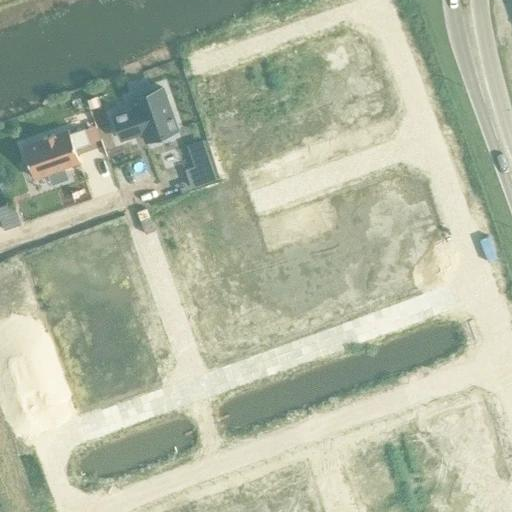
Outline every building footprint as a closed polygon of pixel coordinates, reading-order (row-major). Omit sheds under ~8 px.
[(328,37),(305,45),(312,63),(359,46),(352,28),(339,33),(338,29),(326,34),(328,37)] [(359,46),(312,63),(318,80),(366,62),(362,51),(361,51),(359,46)] [(288,59),(280,61),(285,73),(292,70),(288,59)] [(254,68),(253,68),(270,114),(290,107),(273,61),(254,68)] [(366,62),(318,80),(324,97),(371,79),(365,63),(366,63),(366,62)] [(253,68),(234,75),(250,121),(270,114),(253,68)] [(292,70),(285,73),(289,84),(296,81),(292,70)] [(233,76),(215,82),(231,128),(232,128),(231,123),(248,117),(249,122),(250,121),(234,75),(233,75),(233,76)] [(371,79),(324,97),(324,98),(329,96),(334,111),(330,113),(330,114),(378,96),(371,79)] [(215,82),(194,90),(211,135),(231,128),(215,82)] [(135,107),(113,115),(121,139),(142,131),(143,131),(146,140),(178,129),(163,87),(131,98),(135,107)] [(300,92),(293,95),(297,107),(305,104),(300,92)] [(378,96),(330,114),(337,132),(384,114),(378,96)] [(305,104),(297,107),(301,118),(309,115),(305,104)] [(313,126),(305,129),(309,140),(317,137),(313,126)] [(43,138),(23,145),(34,177),(48,172),(52,184),(68,178),(64,167),(67,166),(80,161),(75,148),(91,143),(85,128),(70,133),(69,129),(55,134),(55,133),(43,137),(43,138)] [(290,134),(278,138),(281,146),(293,142),(290,134)] [(197,166),(187,170),(192,183),(193,187),(218,178),(204,138),(189,144),(197,166)] [(278,138),(267,142),(270,150),(281,146),(278,138)] [(251,148),(240,152),(243,160),(254,156),(252,149),(251,148)] [(240,152),(229,156),(231,164),(243,160),(240,152)] [(403,172),(356,190),(362,208),(410,190),(410,189),(409,189),(403,172)] [(237,187),(229,189),(234,201),(241,198),(237,187)] [(201,190),(155,206),(162,226),(162,227),(208,210),(201,190)] [(410,190),(362,208),(369,225),(416,207),(410,190)] [(241,198),(234,201),(238,212),(245,209),(241,198)] [(12,202),(0,206),(0,216),(4,229),(20,224),(12,202)] [(342,202),(334,205),(338,216),(346,214),(342,202)] [(416,207),(369,225),(375,241),(422,224),(416,208),(417,208),(416,207)] [(208,210),(162,227),(169,246),(215,229),(215,228),(210,230),(204,213),(208,211),(208,210)] [(346,214),(338,216),(342,228),(350,225),(346,214)] [(422,224),(375,241),(375,242),(380,241),(385,256),(380,257),(381,258),(428,241),(422,224)] [(104,225),(58,242),(65,262),(111,245),(111,244),(110,244),(104,225)] [(251,225),(243,228),(248,239),(255,236),(251,225)] [(215,229),(169,246),(169,247),(170,247),(176,265),(222,248),(215,229)] [(255,236),(248,239),(252,250),(259,248),(255,236)] [(354,236),(346,239),(350,250),(358,248),(354,236)] [(328,240),(317,244),(319,252),(331,247),(328,240)] [(428,241),(381,258),(387,275),(434,258),(428,241)] [(317,244),(305,248),(308,256),(319,252),(317,244)] [(111,245),(65,262),(72,281),(118,264),(111,245)] [(222,248),(176,265),(184,285),(225,270),(218,251),(222,249),(222,248)] [(358,248),(350,250),(354,262),(362,259),(358,248)] [(290,254),(278,258),(281,265),(292,261),(290,254)] [(278,258),(267,262),(270,270),(281,265),(278,258)] [(434,258),(387,275),(393,293),(441,276),(434,258)] [(31,261),(23,264),(28,276),(35,273),(31,261)] [(118,264),(72,281),(79,300),(125,284),(118,265),(119,265),(118,264)] [(251,268),(240,272),(243,279),(254,275),(251,268)] [(350,269),(328,276),(344,318),(365,310),(350,269)] [(366,270),(358,273),(363,284),(370,281),(366,270)] [(240,272),(229,276),(231,284),(243,279),(240,272)] [(35,273),(28,276),(32,287),(39,284),(35,273)] [(309,278),(308,279),(324,324),(342,318),(343,318),(344,318),(328,276),(310,283),(309,278)] [(308,279),(288,286),(305,331),(324,324),(308,279)] [(370,281),(363,284),(367,296),(374,293),(370,281)] [(213,282),(202,286),(204,293),(216,289),(213,282)] [(125,284),(79,300),(86,320),(132,304),(125,284)] [(202,286),(190,290),(193,298),(204,293),(202,286)] [(288,286),(269,293),(286,338),(305,331),(288,286)] [(269,293),(250,300),(267,345),(286,338),(269,293)] [(45,300),(37,303),(42,314),(49,311),(45,300)] [(250,300),(231,307),(248,353),(249,352),(267,345),(250,300)] [(231,307),(212,314),(229,360),(248,353),(231,307)] [(49,311),(42,314),(46,325),(53,322),(49,311)] [(130,312),(119,316),(121,324),(133,319),(130,312)] [(212,314),(190,321),(207,367),(227,360),(228,360),(229,360),(212,314)] [(119,316),(107,320),(110,328),(121,324),(119,316)] [(92,326),(80,330),(83,338),(94,333),(92,326)] [(80,330),(69,334),(72,342),(83,338),(80,330)] [(130,343),(129,344),(146,390),(157,386),(157,385),(167,382),(152,341),(131,348),(130,343)] [(129,344),(110,351),(126,397),(145,390),(146,390),(129,344)] [(110,351),(90,358),(107,404),(126,397),(110,351)] [(90,358),(69,366),(86,411),(95,408),(107,404),(90,358)] [(416,423),(414,424),(415,427),(416,427),(430,464),(429,464),(432,474),(452,467),(458,482),(468,478),(471,487),(468,489),(469,490),(472,488),(509,475),(510,476),(511,475),(511,472),(511,473),(505,455),(506,454),(505,452),(500,439),(493,422),(494,422),(485,398),(458,408),(458,409),(429,419),(427,420),(428,424),(418,428),(416,423)] [(415,427),(399,433),(413,470),(429,464),(430,464),(416,427),(415,427)] [(388,437),(382,439),(396,476),(401,474),(413,470),(399,433),(388,437)] [(382,439),(365,445),(382,492),(400,485),(396,476),(382,439)] [(365,445),(349,451),(362,488),(366,497),(382,492),(365,445)] [(349,451),(331,458),(344,495),(362,488),(349,451)] [(307,470),(289,477),(302,511),(306,511),(321,507),(307,470)] [(509,475),(472,488),(467,490),(474,507),(511,492),(511,482),(510,476),(509,475)] [(302,511),(289,477),(270,484),(280,511),(302,511)] [(280,511),(270,484),(251,490),(258,511),(280,511)] [(258,511),(251,490),(232,498),(236,511),(258,511)] [(511,511),(511,492),(474,507),(475,511),(511,511)] [(435,496),(424,501),(427,508),(438,504),(435,496)] [(236,511),(232,498),(213,504),(215,511),(236,511)]
